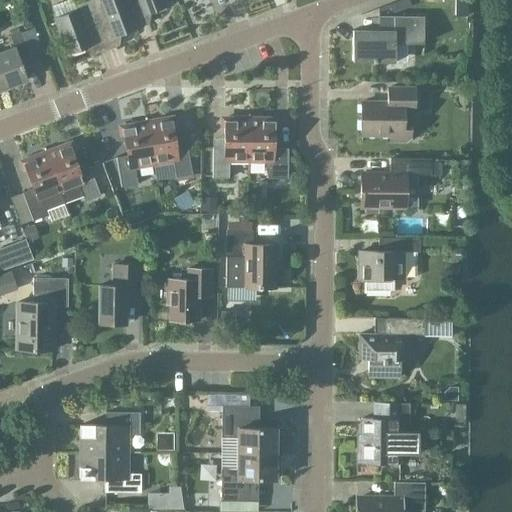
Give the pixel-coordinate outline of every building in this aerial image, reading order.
[(93,54),(105,50),(86,0),(74,5),(76,10),(54,18),(67,53),(89,45),(93,54)] [(124,0),(86,0),(105,50),(117,46),(113,36),(135,28),(124,0)] [(124,0),(135,28),(147,23),(143,14),(166,5),(163,0),(124,0)] [(378,31),(352,31),(351,61),(393,61),(393,43),(423,43),(424,18),(378,17),(378,31)] [(0,51),(0,72),(6,87),(27,79),(19,60),(30,56),(21,31),(9,36),(13,47),(0,51)] [(414,110),(414,88),(386,88),(386,102),(361,102),(360,135),(389,135),(389,143),(406,143),(411,138),(411,120),(402,120),(402,110),(414,110)] [(145,122),(153,163),(172,160),(175,177),(191,174),(186,145),(175,147),(170,118),(145,122)] [(248,161),(248,118),(223,118),(223,148),(212,148),(211,178),(228,178),(228,160),(248,161)] [(248,118),(248,161),(263,161),(267,178),(286,178),(287,148),(272,148),(273,119),(248,118)] [(134,167),(153,163),(145,122),(121,126),(126,155),(115,157),(120,187),(137,184),(134,167)] [(64,202),(82,195),(84,201),(100,195),(89,167),(78,171),(68,143),(45,152),(64,202)] [(45,209),(64,202),(45,152),(22,161),(32,188),(22,192),(32,220),(48,215),(45,209)] [(389,174),(360,174),(359,206),(364,206),(364,213),(377,213),(377,206),(404,207),(405,174),(430,174),(430,158),(389,158),(389,174)] [(274,287),(275,245),(251,244),(251,230),(225,230),(225,257),(243,257),(243,287),(274,287)] [(359,251),(359,277),(364,277),(363,281),(363,293),(365,293),(365,290),(389,290),(389,281),(389,277),(401,278),(401,276),(415,276),(416,252),(419,252),(419,238),(389,238),(389,251),(359,251)] [(98,285),(98,323),(124,323),(124,306),(138,306),(139,265),(112,265),(112,285),(98,285)] [(168,304),(168,320),(177,320),(177,322),(178,323),(188,324),(189,322),(189,320),(198,320),(198,295),(210,296),(210,269),(186,268),(186,279),(166,279),(165,304),(168,304)] [(17,300),(16,350),(51,350),(52,306),(66,306),(67,278),(32,278),(31,300),(17,300)] [(423,336),(423,318),(383,318),(383,334),(358,334),(358,358),(367,358),(367,376),(397,376),(398,358),(407,358),(408,335),(423,336)] [(360,444),(357,444),(357,462),(399,463),(399,454),(417,454),(417,431),(408,431),(408,403),(373,403),(373,419),(360,418),(360,444)] [(236,453),(275,454),(275,428),(258,428),(258,406),(221,405),(220,438),(237,438),(236,453)] [(79,452),(127,452),(127,434),(138,434),(138,412),(104,412),(104,425),(79,425),(79,452)] [(127,473),(127,452),(79,452),(78,479),(104,479),(104,492),(140,492),(140,474),(127,473)] [(274,479),(275,454),(236,453),(236,469),(220,468),(220,501),(257,501),(257,479),(274,479)] [(423,510),(423,482),(393,482),(393,498),(356,498),(355,511),(399,511),(400,510),(423,510)]
